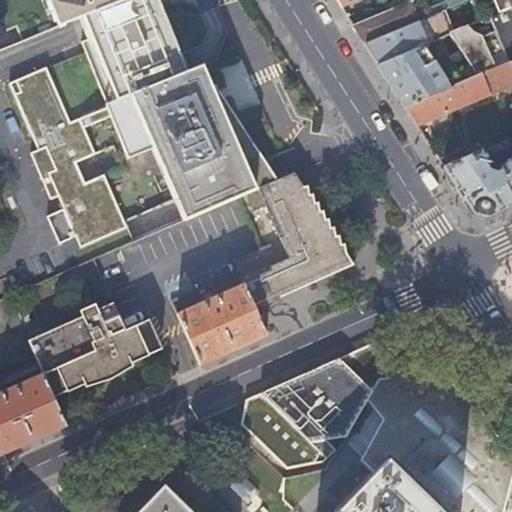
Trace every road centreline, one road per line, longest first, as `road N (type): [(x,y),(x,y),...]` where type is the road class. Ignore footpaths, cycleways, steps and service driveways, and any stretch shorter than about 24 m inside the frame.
road 1 (tertiary): [(0,483),(411,299),(460,264)]
road 2 (tertiary): [(284,0),(460,264)]
